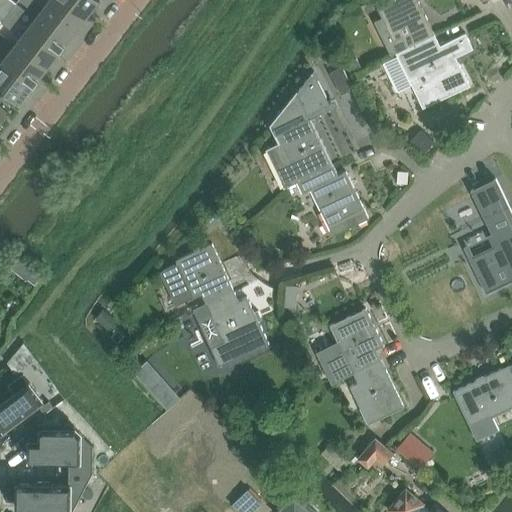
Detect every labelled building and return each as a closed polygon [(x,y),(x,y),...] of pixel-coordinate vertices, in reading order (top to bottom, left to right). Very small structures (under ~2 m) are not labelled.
[(0,0),(0,6),(9,13),(16,3),(11,0),(0,0)] [(85,17),(63,0),(50,0),(42,11),(72,34),(85,17)] [(99,0),(63,0),(85,17),(98,0),(99,1),(99,0)] [(382,17),(374,21),(391,55),(396,53),(397,53),(408,48),(408,49),(435,35),(418,0),(419,0),(385,0),(376,4),(382,17)] [(17,19),(24,10),(16,3),(9,13),(17,19)] [(9,13),(0,6),(0,21),(1,23),(9,13)] [(72,34),(42,11),(29,28),(59,51),(72,34)] [(10,29),(17,19),(9,13),(1,23),(10,29)] [(59,51),(29,28),(16,45),(46,68),(59,51)] [(397,54),(384,61),(398,89),(411,83),(423,108),(470,86),(456,57),(473,48),(466,34),(449,42),(448,40),(440,44),(435,35),(408,49),(408,48),(397,53),(397,54)] [(46,68),(16,45),(2,62),(33,85),(46,68)] [(361,69),(356,58),(343,65),(353,73),(361,69)] [(33,85),(2,62),(0,65),(0,88),(19,104),(20,103),(20,102),(33,85)] [(342,66),(330,72),(342,96),(354,90),(342,66)] [(278,144),(266,150),(285,187),(297,181),(297,182),(310,176),(333,165),(329,156),(310,119),(321,113),(318,108),(331,101),(331,100),(329,101),(314,70),(296,93),(269,126),(278,144)] [(0,123),(9,113),(0,104),(0,123)] [(434,143),(422,131),(410,143),(423,155),(434,143)] [(310,176),(297,182),(303,193),(310,189),(329,226),(333,235),(369,218),(365,208),(346,171),(339,175),(333,165),(310,176)] [(397,171),(396,183),(407,184),(408,172),(397,171)] [(511,213),(496,179),(472,191),(498,245),(470,258),(487,292),(511,280),(511,213)] [(213,191),(219,202),(227,198),(221,186),(213,191)] [(179,262),(163,269),(179,303),(195,296),(203,292),(208,302),(235,290),(213,244),(178,259),(179,262)] [(255,255),(257,260),(264,265),(270,263),(272,259),(271,253),(263,249),(258,250),(255,255)] [(287,296),(298,297),(299,286),(288,285),(287,296)] [(235,290),(208,302),(226,341),(211,348),(219,366),(234,359),(269,343),(247,297),(240,300),(235,290)] [(338,341),(316,352),(331,383),(353,372),(381,359),(377,350),(385,346),(366,308),(331,325),(338,341)] [(95,320),(108,330),(116,320),(104,310),(95,320)] [(23,343),(7,362),(16,374),(35,360),(23,343)] [(358,382),(351,385),(370,424),(404,407),(386,370),(381,359),(353,372),(358,382)] [(500,369),(454,391),(471,427),(477,440),(498,430),(492,417),(511,407),(511,375),(507,366),(500,369)] [(43,401),(29,382),(28,384),(22,376),(9,385),(15,393),(0,404),(0,425),(4,430),(43,401)] [(170,385),(157,397),(168,409),(181,398),(170,385)] [(49,401),(40,408),(45,414),(54,408),(63,401),(65,399),(57,388),(45,397),(49,401)] [(30,441),(29,460),(51,461),(53,461),(59,461),(61,461),(69,461),(69,473),(92,473),(93,446),(72,421),(37,423),(37,441),(30,441)] [(420,469),(435,453),(412,432),(397,449),(420,469)] [(376,439),(360,458),(369,466),(377,456),(385,463),(393,453),(376,439)] [(339,471),(350,461),(332,442),(321,453),(339,471)] [(17,484),(17,508),(28,508),(28,511),(71,511),(92,473),(69,473),(69,484),(49,484),(47,484),(40,484),(38,484),(17,484)] [(390,511),(443,511),(434,505),(428,511),(422,506),(424,503),(406,488),(388,510),(390,511)] [(249,489),(233,504),(240,511),(253,511),(262,503),(249,489)] [(295,492),(277,511),(314,511),(316,511),(295,492)]
